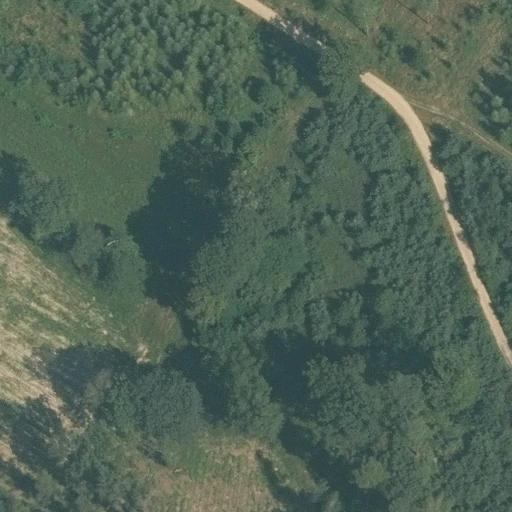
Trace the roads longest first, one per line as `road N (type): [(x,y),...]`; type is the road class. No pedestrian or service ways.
road 1 (track): [(511,348),(454,228),(420,128),(401,101)]
road 2 (track): [(401,101),(243,0)]
